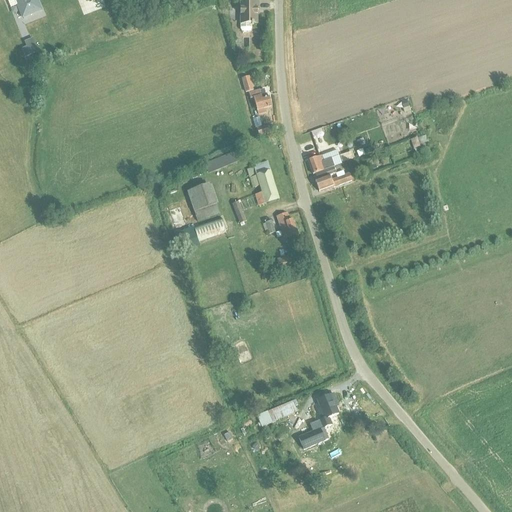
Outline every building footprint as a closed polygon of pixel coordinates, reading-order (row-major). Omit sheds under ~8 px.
[(7,0),(11,8),(17,5),(22,19),(42,11),(38,1),(32,3),(31,0),(7,0)] [(239,25),(239,30),(240,33),(243,34),(247,34),(249,32),(250,30),(250,25),(256,25),(256,10),(257,10),(257,3),(239,3),(239,25)] [(31,47),(34,54),(45,50),(41,42),(37,44),(33,36),(26,39),(30,48),(31,47)] [(242,81),(246,95),(253,92),(249,79),(242,81)] [(260,92),(249,95),(251,101),(254,100),(259,116),(266,114),(265,110),(272,107),(269,98),(267,99),(264,91),(260,92)] [(257,131),(259,137),(270,134),(268,127),(257,131)] [(353,151),(342,153),(343,160),(354,159),(353,151)] [(221,160),(223,167),(238,161),(236,155),(221,160)] [(322,157),(308,162),(313,176),(316,175),(334,168),(341,166),(340,163),(341,162),(339,157),(324,162),(322,157)] [(255,196),(258,207),(279,201),(268,163),(254,167),(254,169),(247,171),(253,189),(259,187),(261,194),(255,196)] [(316,175),(318,181),(316,182),(319,192),(334,187),(334,188),(356,181),(353,173),(344,177),(343,171),(336,174),(334,168),(316,175)] [(210,186),(193,191),(188,193),(197,222),(219,215),(216,206),(217,206),(210,186)] [(231,205),(239,224),(245,222),(238,202),(231,205)] [(277,217),(284,240),(299,236),(294,220),(290,222),(287,214),(277,217)] [(201,241),(229,231),(224,218),(196,228),(201,241)] [(255,236),(256,243),(273,237),(272,234),(275,233),(271,221),(265,223),(265,224),(262,225),(265,232),(255,236)] [(289,265),(295,265),(294,258),(277,260),(279,272),(290,271),(289,265)] [(333,395),(318,401),(322,412),(320,414),(322,420),(319,422),(319,423),(311,426),(314,433),(299,439),(304,450),(319,444),(328,440),(323,429),(331,425),(329,419),(338,414),(335,405),(337,404),(333,395)] [(278,408),(258,417),(262,427),(282,419),(278,408)]
